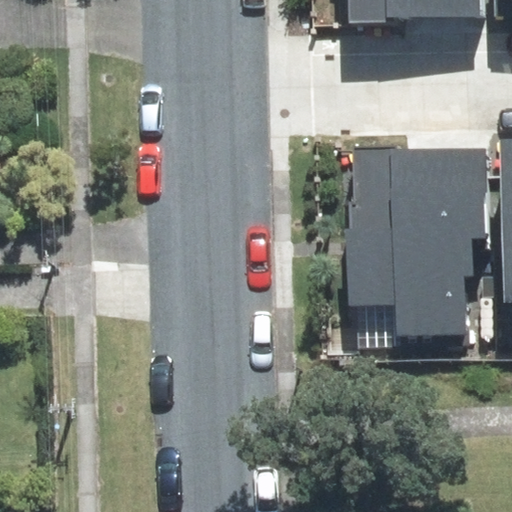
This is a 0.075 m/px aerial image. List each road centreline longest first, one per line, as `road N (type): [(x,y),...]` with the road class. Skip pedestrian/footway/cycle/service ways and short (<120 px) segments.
road 1 (residential): [(208,80),(218,511)]
road 2 (residential): [(208,80),(511,71)]
